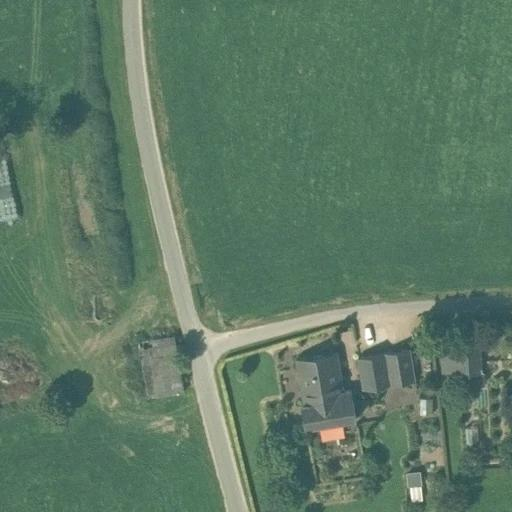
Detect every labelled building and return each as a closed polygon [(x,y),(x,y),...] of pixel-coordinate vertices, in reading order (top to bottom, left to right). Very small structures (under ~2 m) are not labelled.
[(173,332),(138,338),(141,353),(151,351),(157,389),(182,385),(173,332)] [(455,337),(457,372),(481,371),(479,335),(455,337)] [(409,346),(386,350),(391,382),(415,378),(409,346)] [(337,350),(296,356),(304,402),(302,402),(306,425),(321,422),(343,418),(356,416),(351,388),(344,389),(337,350)] [(386,350),(358,355),(363,387),(391,382),(386,350)] [(432,395),(420,395),(420,412),(432,412),(432,395)] [(343,418),(321,422),(323,436),(345,433),(343,418)] [(421,468),(407,469),(408,484),(423,482),(422,475),(421,472),(421,468)]
